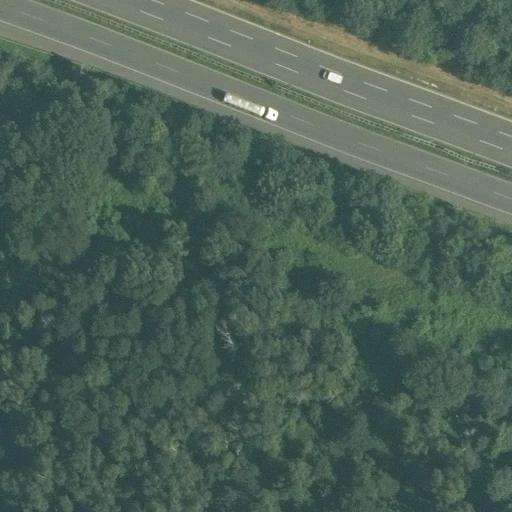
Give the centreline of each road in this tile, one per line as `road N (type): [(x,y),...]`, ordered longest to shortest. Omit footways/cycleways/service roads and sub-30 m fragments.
road 1 (motorway): [(0,14),(511,195)]
road 2 (motorway): [(511,143),(112,0)]
